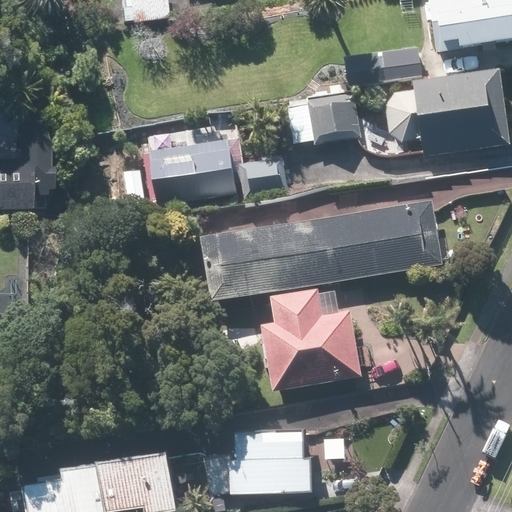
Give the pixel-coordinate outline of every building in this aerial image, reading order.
[(164,0),(129,0),(131,24),(166,22),(164,0)] [(511,0),(435,0),(444,57),(511,46),(511,0)] [(421,54),(347,62),(350,89),(424,81),(421,54)] [(417,146),(420,146),(422,161),(511,150),(502,74),(413,85),(414,93),(412,93),(409,93),(406,93),(403,94),(401,95),(398,96),(396,98),(394,100),(392,102),(390,104),(388,106),(387,109),(386,111),(385,114),(385,117),(385,120),(385,122),(385,125),(386,128),(387,130),(388,133),(390,135),(392,138),(393,140),(396,141),(398,143),(400,144),(403,145),(406,146),(409,147),(411,147),(414,147),(417,146)] [(356,98),(310,105),(316,148),(362,142),(356,98)] [(0,213),(31,216),(32,197),(52,198),(54,125),(14,124),(13,164),(0,163),(0,213)] [(228,142),(149,155),(157,208),(236,196),(228,142)] [(279,162),(241,168),(246,203),(284,197),(279,162)] [(433,205),(203,242),(213,305),(269,296),(275,327),(261,330),(275,397),(363,378),(349,311),(324,317),(318,288),(443,268),(433,205)] [(207,459),(208,499),(315,498),(314,460),(307,460),(307,432),(239,432),(239,458),(207,459)] [(143,511),(145,511),(144,511),(180,511),(170,454),(38,479),(36,468),(7,473),(13,511),(143,511)]
